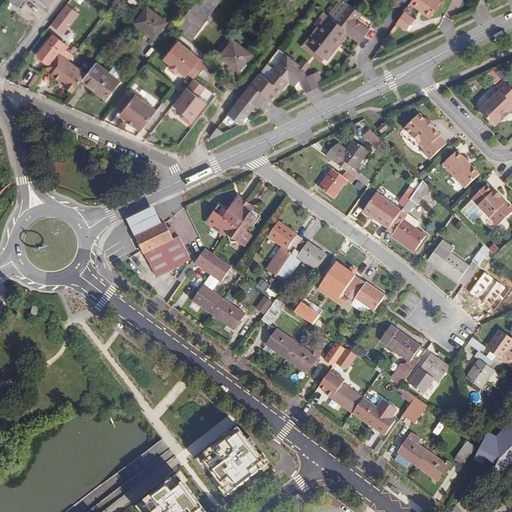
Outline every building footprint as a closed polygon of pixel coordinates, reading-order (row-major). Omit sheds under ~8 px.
[(136,12),(120,0),(116,0),(114,4),(115,5),(119,1),(133,12),(129,16),(131,18),(136,12)] [(196,0),(192,6),(208,18),(222,0),(196,0)] [(275,0),(287,8),(293,0),(275,0)] [(409,0),(407,5),(427,19),(439,0),(409,0)] [(354,24),(359,17),(339,1),(326,18),(327,19),(305,47),(306,48),(322,61),(327,54),(334,45),(336,47),(345,37),(356,46),(365,33),(354,24)] [(208,18),(192,6),(176,27),(192,39),(208,18)] [(167,22),(148,7),(135,23),(155,38),(167,22)] [(78,14),(73,10),(58,29),(64,32),(78,14)] [(411,20),(401,13),(393,25),(403,32),(411,20)] [(68,46),(54,35),(48,42),(38,55),(38,56),(48,64),(50,63),(59,51),(60,49),(64,50),(68,46)] [(251,56),(227,37),(213,54),(237,73),(251,56)] [(204,67),(206,64),(178,41),(164,59),(172,65),(169,68),(176,74),(179,71),(186,77),(189,74),(195,78),(197,75),(204,67)] [(327,54),(322,61),(325,63),(336,47),(334,45),(327,54)] [(319,64),(322,61),(306,48),(304,51),(319,64)] [(82,81),(87,75),(59,51),(50,63),(46,68),(52,73),(52,74),(66,85),(65,86),(73,93),(82,81)] [(109,73),(96,63),(87,75),(82,81),(106,99),(120,81),(116,78),(109,73)] [(307,67),(302,63),(296,70),(301,74),(307,67)] [(115,66),(109,73),(116,78),(122,72),(115,66)] [(279,66),(274,73),(266,82),(258,75),(233,106),(245,115),(252,106),(256,109),(264,99),(269,103),(292,75),(279,66)] [(214,74),(204,67),(197,75),(207,83),(214,74)] [(311,75),(298,81),(304,94),(317,88),(311,75)] [(511,88),(504,81),(497,88),(500,92),(479,111),(494,127),(501,121),(501,122),(510,114),(509,113),(511,110),(511,88)] [(134,126),(141,131),(157,111),(135,95),(132,99),(125,93),(115,106),(122,112),(120,115),(127,121),(128,122),(129,120),(134,123),(132,125),(133,126),(134,126)] [(182,94),(164,117),(169,122),(183,104),(187,98),(182,94)] [(169,122),(187,135),(200,118),(183,104),(169,122)] [(426,120),(419,114),(404,128),(425,150),(423,152),(431,159),(447,144),(440,137),(441,136),(434,129),(435,128),(427,119),(426,120)] [(388,125),(384,121),(377,127),(381,131),(388,125)] [(378,142),(366,129),(359,135),(372,148),(378,142)] [(346,174),(356,182),(361,176),(357,173),(371,154),(356,143),(348,154),(342,162),(338,167),(346,174)] [(348,154),(343,150),(337,158),(342,162),(348,154)] [(467,162),(457,152),(442,166),(464,189),(479,175),(470,166),(469,167),(465,163),(467,162)] [(353,186),(356,182),(346,174),(344,178),(334,171),(320,189),(336,201),(349,183),(353,186)] [(423,180),(400,214),(387,231),(414,251),(424,237),(405,223),(431,188),(423,180)] [(488,184),(472,199),(485,212),(498,226),(511,212),(511,206),(509,203),(505,204),(499,199),(501,197),(502,196),(495,189),(494,191),(488,184)] [(258,211),(242,199),(230,215),(222,209),(213,222),(218,226),(217,228),(224,233),(225,231),(231,235),(229,237),(233,245),(241,245),(247,250),(256,238),(250,233),(254,227),(259,220),(255,216),(256,214),(258,211)] [(472,199),(460,210),(473,224),(485,212),(472,199)] [(387,231),(400,214),(395,210),(392,214),(376,202),(366,216),(387,231)] [(131,234),(159,220),(152,207),(124,221),(131,234)] [(264,219),(256,214),(255,216),(259,220),(254,227),(257,229),(264,219)] [(161,225),(159,220),(131,234),(133,239),(134,239),(161,225)] [(165,229),(163,224),(161,225),(134,239),(154,278),(189,260),(177,238),(175,239),(169,227),(165,229)] [(293,260),(305,242),(281,225),(272,238),(292,252),(288,257),(293,260)] [(430,261),(463,285),(489,249),(484,244),(471,263),(456,253),(459,250),(445,240),(430,261)] [(327,257),(305,242),(293,260),(298,264),(302,259),(319,271),(327,257)] [(243,276),(204,249),(194,263),(233,290),(243,276)] [(489,249),(463,285),(487,302),(499,285),(482,272),(494,254),(489,249)] [(336,302),(344,307),(361,280),(338,264),(330,278),(336,283),(342,287),(347,290),(344,294),(343,293),(336,302)] [(265,289),(269,283),(262,278),(258,284),(265,289)] [(361,280),(344,307),(349,311),(354,304),(356,302),(355,302),(357,297),(370,306),(374,309),(383,295),(361,280)] [(342,287),(336,283),(332,288),(339,293),(342,287)] [(193,303),(215,318),(225,303),(203,287),(193,303)] [(264,295),(257,309),(266,313),(273,300),(264,295)] [(370,306),(357,297),(355,302),(356,302),(354,304),(366,313),(370,306)] [(285,305),(276,299),(262,319),(271,325),(285,305)] [(225,303),(215,318),(233,330),(243,315),(225,303)] [(37,308),(31,307),(29,315),(35,317),(37,308)] [(317,327),(319,324),(311,319),(310,322),(317,327)] [(321,321),(319,324),(317,327),(326,334),(331,327),(321,321)] [(314,355),(276,329),(266,343),(266,344),(274,349),(308,373),(314,364),(317,359),(321,353),(317,350),(314,355)] [(407,365),(413,369),(420,358),(425,350),(397,330),(388,344),(410,360),(407,365)] [(493,361),(503,367),(506,362),(500,359),(511,340),(511,338),(499,331),(487,351),(492,354),(496,356),(493,361)] [(480,344),(468,337),(464,343),(477,351),(480,344)] [(263,348),(271,353),(274,349),(266,344),(263,348)] [(336,364),(346,348),(340,344),(330,359),(336,364)] [(352,352),(346,348),(336,364),(341,367),(352,352)] [(493,361),(489,358),(477,351),(474,357),(480,361),(489,367),(493,361)] [(420,358),(413,369),(418,372),(422,366),(439,378),(447,365),(430,354),(425,362),(420,358)] [(499,374),(503,367),(493,361),(489,367),(480,361),(470,379),(483,387),(493,370),(499,374)] [(401,362),(390,379),(402,386),(412,369),(401,362)] [(351,385),(340,377),(336,382),(341,386),(342,386),(348,390),(351,385)] [(341,386),(336,382),(332,388),(335,389),(332,393),(335,396),(332,401),(372,430),(383,414),(354,394),(357,389),(351,385),(348,390),(342,386),(341,386)] [(431,407),(415,396),(411,402),(427,413),(431,407)] [(427,413),(411,402),(402,416),(417,427),(427,413)] [(438,435),(445,425),(440,422),(433,432),(438,435)] [(511,423),(499,436),(488,433),(474,460),(480,462),(485,461),(486,458),(496,464),(495,466),(497,476),(505,472),(506,469),(510,471),(511,469),(511,423)] [(420,438),(412,433),(398,453),(440,481),(452,464),(448,461),(446,463),(417,443),(420,438)] [(476,446),(468,441),(455,459),(464,465),(476,446)]
